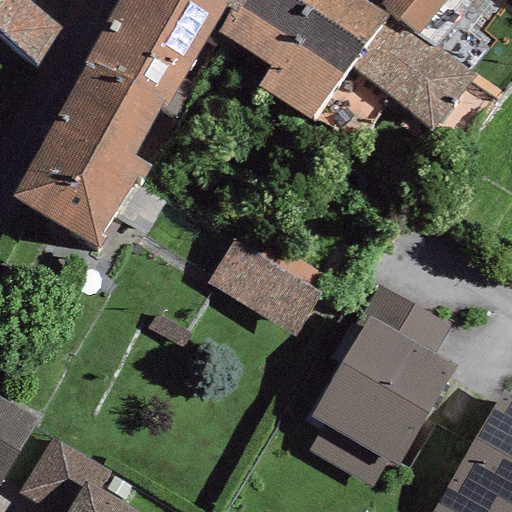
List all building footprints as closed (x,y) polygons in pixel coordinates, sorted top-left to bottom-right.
[(0,0),(0,34),(36,65),(62,30),(26,0),(0,0)] [(219,0),(119,0),(85,60),(162,103),(168,106),(224,7),(226,3),(219,0)] [(244,0),(235,13),(231,11),(217,32),(271,67),(258,86),(314,123),(386,15),(362,0),(244,0)] [(219,0),(226,3),(224,7),(231,11),(235,13),(244,0),(219,0)] [(475,0),(383,0),(380,4),(419,34),(445,0),(467,0),(473,4),(475,0)] [(162,103),(85,60),(9,199),(100,250),(105,240),(100,237),(134,177),(143,182),(150,169),(131,158),(162,103)] [(233,237),(206,284),(294,337),(321,291),(233,237)] [(354,323),(362,327),(369,316),(433,354),(449,328),(377,285),(354,323)] [(433,354),(369,316),(362,327),(310,416),(325,425),(387,461),(396,466),(454,366),(433,354)] [(511,511),(511,396),(502,391),(432,511),(511,511)] [(0,481),(37,421),(0,398),(0,481)] [(371,487),(387,461),(325,425),(310,451),(371,487)] [(110,474),(51,438),(17,494),(46,511),(65,511),(85,481),(100,491),(110,474)] [(65,511),(135,511),(100,491),(85,481),(65,511)]
